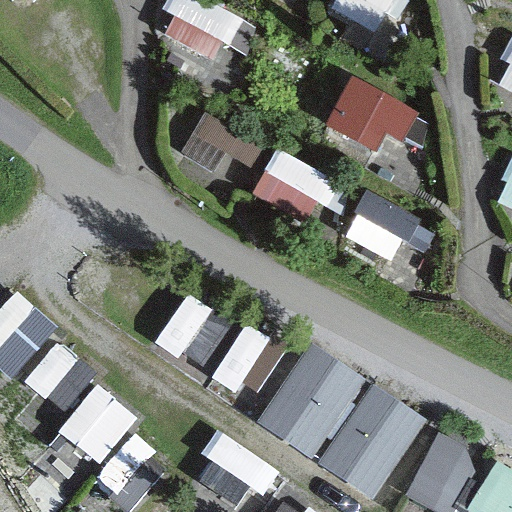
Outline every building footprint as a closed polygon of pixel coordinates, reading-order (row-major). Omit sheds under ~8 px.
[(174,0),(160,27),(238,68),(260,26),(209,0),(174,0)] [(375,36),(396,0),(335,0),(330,9),(375,36)] [(306,104),(326,60),(275,36),(255,80),(306,104)] [(511,46),(502,81),(511,84),(511,46)] [(393,153),(416,102),(352,73),(329,124),(393,153)] [(210,111),(187,148),(245,184),(268,147),(210,111)] [(259,187),(334,224),(353,184),(278,148),(259,187)] [(511,166),(500,201),(511,205),(511,166)] [(420,269),(439,222),(367,193),(348,240),(420,269)] [(30,287),(0,307),(0,359),(9,372),(63,334),(30,287)] [(216,371),(243,323),(187,291),(160,339),(216,371)] [(245,323),(218,378),(244,390),(271,336),(245,323)] [(28,376),(52,393),(80,355),(56,337),(28,376)] [(312,339),(261,419),(320,456),(370,376),(312,339)] [(99,460),(141,416),(102,379),(60,423),(99,460)] [(322,459),(376,496),(430,416),(376,379),(322,459)] [(137,429),(93,477),(128,509),(172,462),(137,429)] [(442,430),(410,491),(450,511),(481,450),(442,430)] [(223,431),(195,474),(250,510),(278,466),(223,431)] [(473,507),(484,511),(511,511),(511,464),(495,457),(473,507)] [(313,511),(292,498),(282,511),(313,511)]
